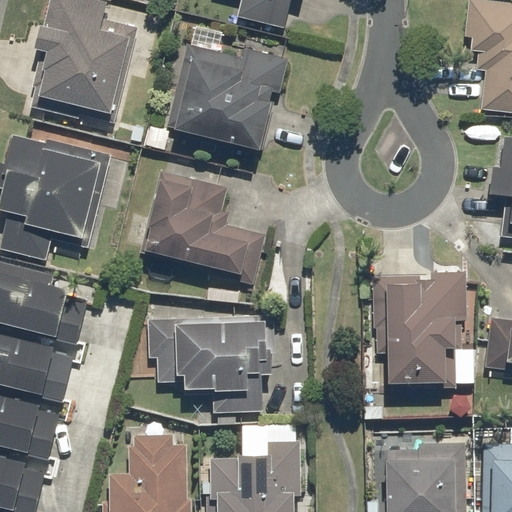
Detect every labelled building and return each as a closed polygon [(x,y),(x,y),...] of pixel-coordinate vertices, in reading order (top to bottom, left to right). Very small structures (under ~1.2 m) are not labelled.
[(106,2),(96,0),(44,0),(39,22),(33,20),(27,44),(41,48),(26,106),(108,127),(128,49),(134,51),(141,27),(102,18),(106,2)] [(241,0),(236,20),(281,31),(288,0),(241,0)] [(511,1),(474,0),(463,0),(462,35),(468,35),(467,72),(483,72),(482,113),(511,114),(511,1)] [(243,60),(189,47),(186,46),(165,130),(255,152),(269,94),(278,96),(287,61),(246,51),(243,60)] [(109,157),(45,140),(44,146),(10,136),(3,164),(0,163),(0,190),(0,191),(0,192),(0,211),(6,213),(0,236),(0,251),(43,263),(50,239),(84,248),(109,157)] [(511,140),(502,139),(500,169),(487,168),(485,192),(505,194),(502,236),(511,236),(511,140)] [(159,172),(138,253),(164,259),(165,257),(203,267),(202,273),(251,285),(264,235),(226,226),(229,213),(220,211),(226,189),(159,172)] [(0,324),(51,337),(62,291),(48,287),(51,275),(0,262),(0,324)] [(384,354),(384,385),(441,384),(440,349),(451,349),(451,321),(465,321),(464,273),(428,274),(428,281),(419,281),(419,277),(371,277),(372,328),(375,328),(375,354),(384,354)] [(272,316),(147,320),(148,357),(156,357),(156,383),(180,382),(180,391),(182,391),(182,396),(211,395),(211,414),(260,412),(259,375),(268,375),(267,349),(273,349),(272,316)] [(511,321),(489,319),(484,368),(511,371),(511,321)] [(0,386),(37,396),(49,348),(0,336),(0,386)] [(0,448),(22,454),(34,407),(0,398),(0,448)] [(298,495),(298,441),(294,441),(294,424),(241,426),(240,456),(235,456),(235,459),(208,459),(208,483),(201,483),(201,494),(205,494),(205,509),(207,509),(207,511),(290,511),(290,495),(298,495)] [(185,499),(184,445),(171,445),(170,436),(130,437),(131,446),(126,446),(127,473),(106,474),(106,502),(101,502),(100,511),(187,511),(187,499),(185,499)] [(376,502),(375,511),(450,511),(450,505),(464,504),(463,443),(416,444),(416,449),(385,450),(385,461),(382,461),(383,502),(376,502)] [(511,511),(511,444),(482,444),(479,511),(511,511)] [(0,509),(8,511),(20,464),(0,459),(0,509)]
